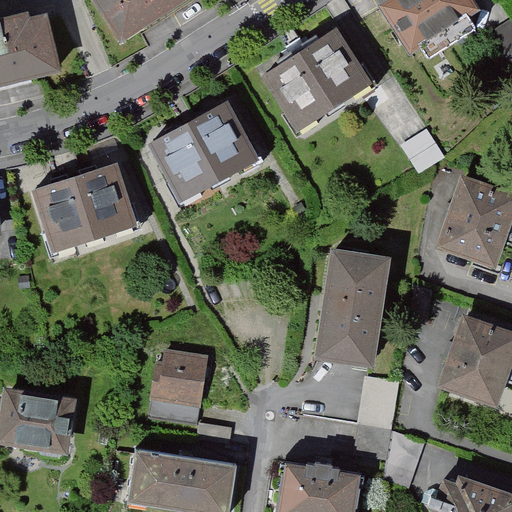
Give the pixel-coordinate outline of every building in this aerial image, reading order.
[(185,0),(97,0),(124,40),(185,0)] [(479,11),(472,0),(395,0),(383,8),(412,54),(479,11)] [(0,85),(64,70),(50,14),(32,19),(31,14),(0,20),(0,85)] [(511,20),(486,38),(511,75),(511,20)] [(267,77),(300,128),(369,82),(336,32),(267,77)] [(259,159),(230,107),(155,147),(184,200),(259,159)] [(449,156),(431,129),(405,145),(423,173),(449,156)] [(136,224),(118,168),(38,194),(56,250),(136,224)] [(511,218),(511,195),(466,181),(443,248),(496,266),(511,218)] [(389,260),(337,253),(321,357),(374,365),(389,260)] [(432,295),(416,289),(410,322),(428,325),(432,295)] [(511,364),(511,332),(468,317),(445,385),(498,404),(511,364)] [(207,356),(169,351),(167,364),(157,362),(149,417),(197,424),(207,356)] [(367,378),(359,427),(391,432),(399,383),(367,378)] [(79,396),(12,386),(4,436),(71,446),(79,396)] [(387,463),(391,432),(359,427),(354,458),(387,463)] [(425,444),(391,432),(387,463),(385,481),(410,491),(425,444)] [(229,511),(236,470),(139,455),(132,502),(199,511),(229,511)] [(352,511),(359,474),(287,464),(279,511),(352,511)] [(511,511),(511,487),(474,474),(471,483),(458,478),(446,511),(511,511)]
